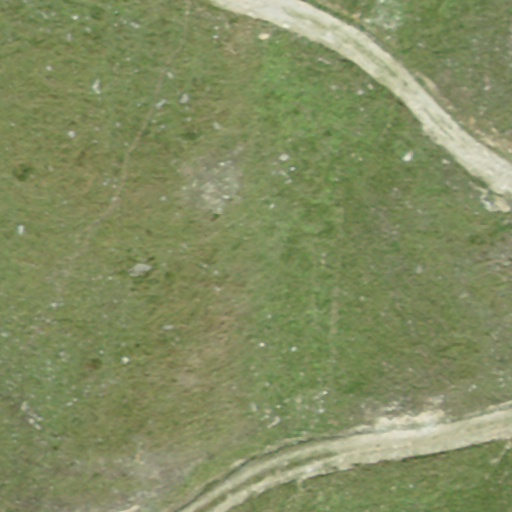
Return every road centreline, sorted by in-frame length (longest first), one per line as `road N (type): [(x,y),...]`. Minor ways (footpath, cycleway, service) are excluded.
road 1 (track): [(511,179),(496,178),(346,36),(246,0)]
road 2 (track): [(202,511),(264,473),(511,424)]
